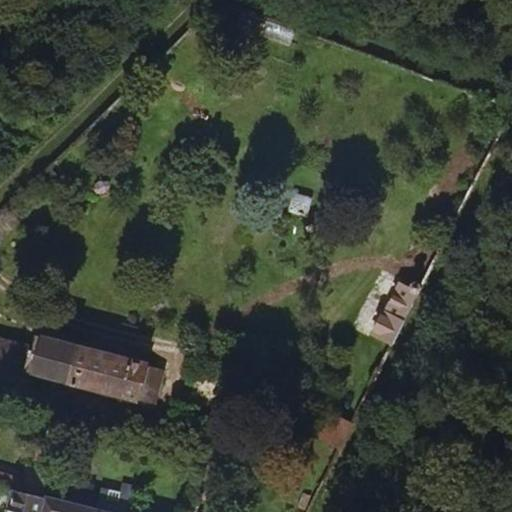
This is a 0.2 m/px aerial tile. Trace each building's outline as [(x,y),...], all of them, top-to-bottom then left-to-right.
[(0,264),(1,266),(71,197),(56,181),(0,235),(0,264)] [(393,346),(423,287),(402,277),(386,312),(378,309),(367,334),(393,346)] [(151,375),(34,348),(31,359),(0,351),(0,375),(98,401),(142,411),(151,375)] [(336,454),(350,426),(325,415),(312,443),(336,454)] [(33,494),(0,485),(0,499),(22,507),(24,501),(55,509),(66,461),(51,458),(47,470),(41,472),(33,494)] [(96,510),(119,511),(120,493),(97,492),(96,510)] [(68,511),(55,509),(24,501),(22,507),(21,511),(68,511)]
